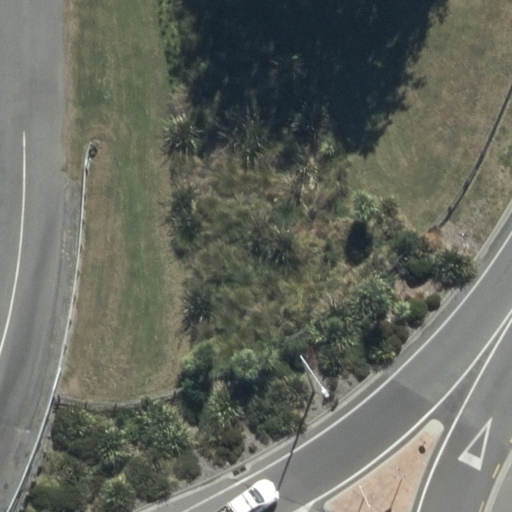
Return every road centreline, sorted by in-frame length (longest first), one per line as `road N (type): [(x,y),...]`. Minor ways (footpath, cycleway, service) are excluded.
road 1 (unclassified): [(274,511),(507,322)]
road 2 (unclassified): [(454,511),(483,431),(507,322)]
